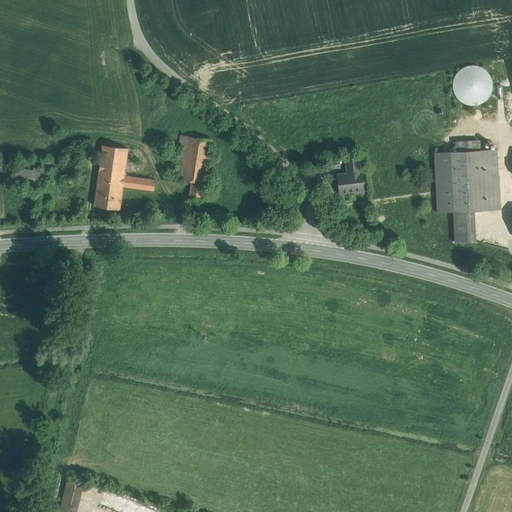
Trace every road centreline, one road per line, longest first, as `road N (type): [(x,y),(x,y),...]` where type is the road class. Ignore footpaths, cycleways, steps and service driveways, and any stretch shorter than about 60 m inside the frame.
road 1 (unclassified): [(310,250),(310,188),(145,49),(131,0)]
road 2 (secondary): [(310,250),(170,239),(0,245)]
road 3 (secondary): [(511,301),(391,264),(310,250)]
